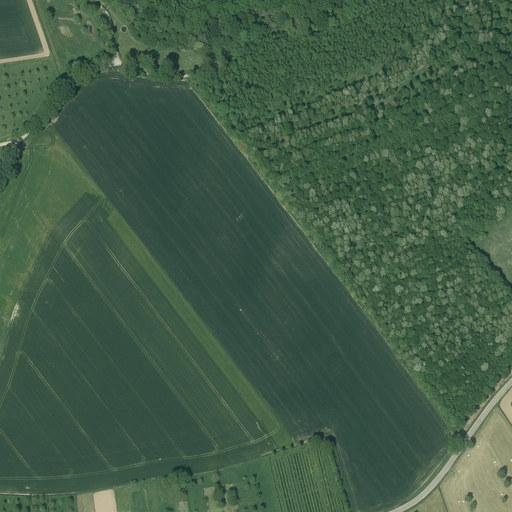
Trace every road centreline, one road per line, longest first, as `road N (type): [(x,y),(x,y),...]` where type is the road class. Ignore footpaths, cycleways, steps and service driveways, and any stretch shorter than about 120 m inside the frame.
road 1 (track): [(118,63),(197,73),(273,36),(342,19),(362,0)]
road 2 (unclassified): [(0,144),(27,134),(83,74),(118,63),(106,14),(83,0)]
road 3 (unclassified): [(395,511),(433,484),(511,381)]
